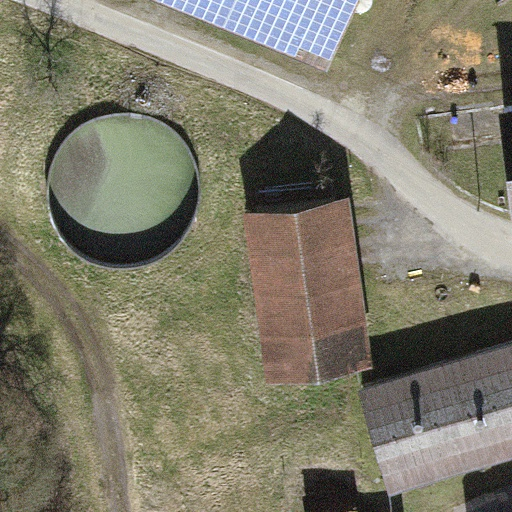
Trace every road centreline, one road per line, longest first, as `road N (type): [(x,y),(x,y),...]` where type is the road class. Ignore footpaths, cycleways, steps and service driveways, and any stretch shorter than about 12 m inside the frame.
road 1 (unclassified): [(47,0),(275,90),(361,138),(437,208),(511,246)]
road 2 (track): [(122,511),(103,384),(75,309),(0,234)]
